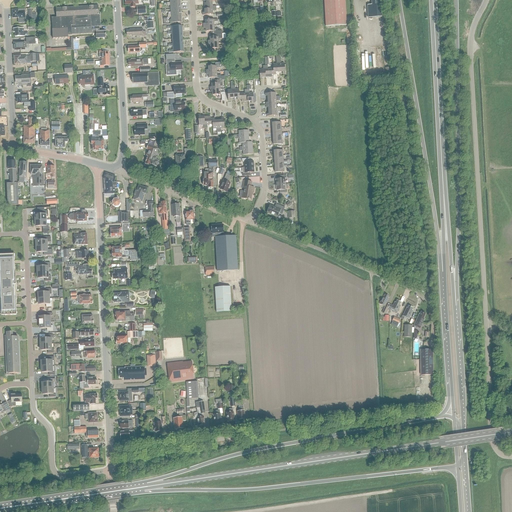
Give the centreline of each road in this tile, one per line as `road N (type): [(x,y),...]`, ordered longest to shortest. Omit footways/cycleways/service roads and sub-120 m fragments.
road 1 (unclassified): [(486,322),(470,53),(485,0)]
road 2 (secondary): [(192,479),(511,431)]
road 3 (trunk): [(143,487),(251,489),(457,466)]
road 4 (trunk): [(454,306),(455,0)]
road 5 (trunk): [(439,416),(239,453),(143,487)]
road 6 (tertiary): [(110,455),(96,163)]
road 7 (trunk): [(397,0),(443,271)]
road 8 (unknown): [(198,511),(387,494)]
road 9 (unclassified): [(427,296),(252,223)]
road 10 (trunk): [(442,183),(432,0)]
road 11 (tertiary): [(116,170),(125,135),(116,0)]
road 12 (residential): [(254,122),(199,94),(192,0)]
road 13 (residential): [(110,455),(261,433)]
road 14 (residential): [(110,471),(54,472),(50,432),(34,413),(31,384)]
road 15 (residential): [(13,149),(6,0)]
road 16 (unclassified): [(252,223),(116,170)]
road 17 (trunk): [(0,508),(143,487)]
road 18 (unclassified): [(511,457),(492,441),(486,322)]
road 19 (trunk): [(443,271),(452,404)]
road 20 (trunk): [(454,306),(442,183)]
road 21 (trunk): [(462,427),(454,306)]
